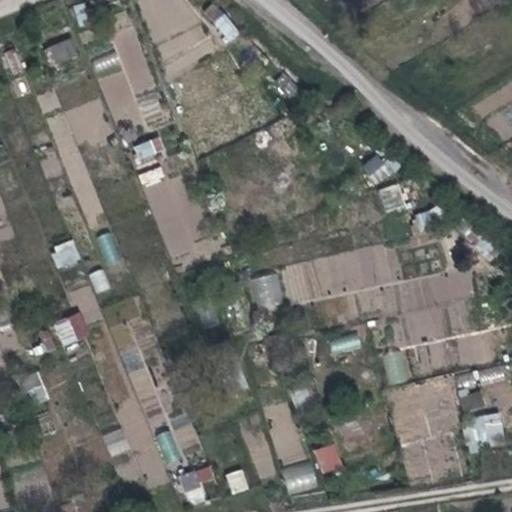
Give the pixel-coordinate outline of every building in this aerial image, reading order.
[(226,43),(239,34),(215,2),(202,11),(226,43)] [(54,65),(78,57),(70,37),(47,46),(54,65)] [(12,49),(0,56),(11,75),(23,68),(12,49)] [(96,70),(118,66),(115,53),(93,58),(96,70)] [(151,140),(132,146),(137,165),(157,159),(151,140)] [(393,172),(380,153),(361,167),(375,185),(393,172)] [(138,173),(142,187),(166,180),(162,167),(138,173)] [(150,183),(163,258),(197,252),(185,178),(150,183)] [(380,188),(383,211),(404,208),(400,185),(380,188)] [(121,260),(112,232),(96,237),(106,266),(121,260)] [(50,249),(58,269),(81,260),(72,239),(50,249)] [(311,270),(287,269),(287,289),(388,291),(388,253),(311,251),(311,270)] [(96,294),(110,289),(103,269),(89,273),(96,294)] [(451,274),(454,297),(473,294),(470,271),(451,274)] [(251,325),(279,325),(279,276),(251,276),(251,325)] [(63,349),(91,337),(80,311),(52,323),(63,349)] [(331,355),(361,349),(357,333),(328,339),(331,355)] [(122,351),(139,400),(154,395),(138,345),(122,351)] [(388,385),(409,380),(402,349),(382,354),(388,385)] [(502,367),(480,371),(481,382),(503,379),(502,367)] [(30,406),(48,399),(38,371),(19,378),(30,406)] [(181,450),(198,444),(187,412),(169,418),(181,450)] [(467,450),(505,443),(500,412),(462,418),(467,450)] [(121,427),(102,434),(110,456),(129,449),(121,427)] [(314,451),(322,475),(343,467),(334,443),(314,451)] [(310,461),(280,471),(289,495),(318,485),(310,461)] [(185,504),(205,501),(203,485),(214,484),(212,468),(180,472),(185,504)] [(230,494),(248,489),(242,468),(224,474),(230,494)]
